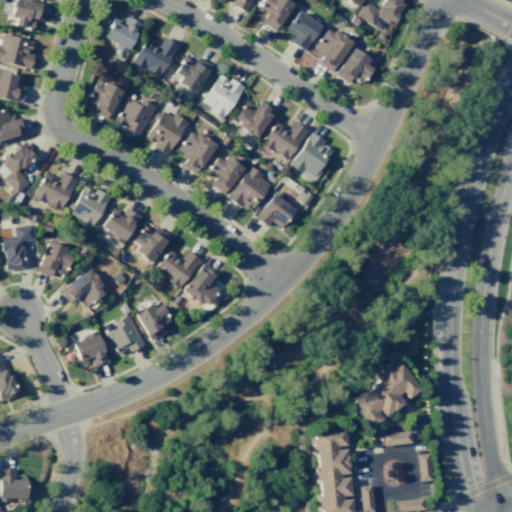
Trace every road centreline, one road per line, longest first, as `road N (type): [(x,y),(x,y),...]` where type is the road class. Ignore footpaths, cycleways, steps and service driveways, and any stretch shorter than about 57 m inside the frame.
road 1 (residential): [(0,434),(111,400),(199,352),(278,281),(335,219),(443,0)]
road 2 (tertiary): [(511,84),(471,190),(453,275),(452,407),(471,511)]
road 3 (residential): [(82,0),(57,113),(68,136),(154,183),(278,281)]
road 4 (tertiary): [(502,511),(484,425),(480,316),(511,158)]
road 5 (residential): [(166,0),(374,140)]
